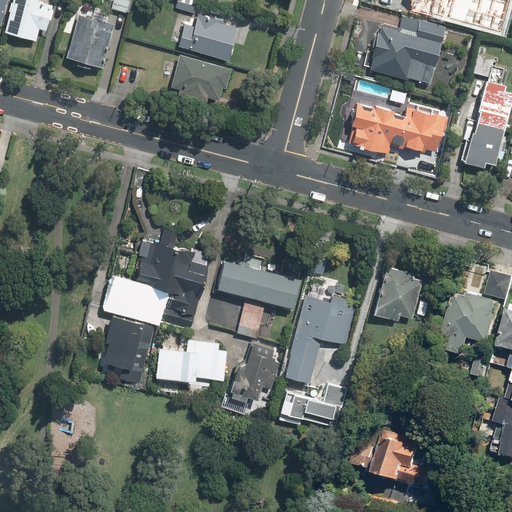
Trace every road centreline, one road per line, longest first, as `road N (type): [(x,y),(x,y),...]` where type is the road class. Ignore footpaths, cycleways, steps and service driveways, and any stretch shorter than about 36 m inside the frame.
road 1 (residential): [(0,96),(280,170)]
road 2 (residential): [(280,170),(511,232)]
road 3 (residential): [(280,170),(325,0)]
